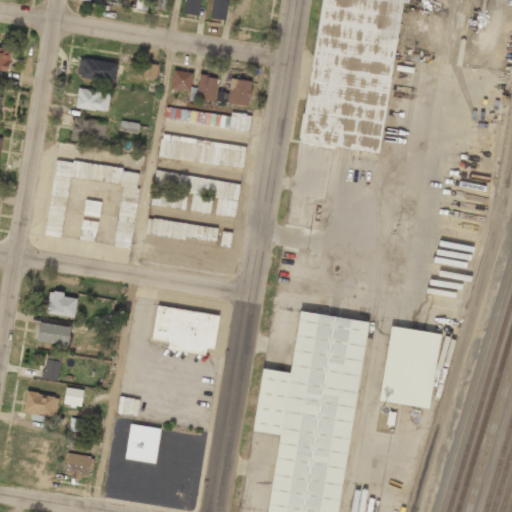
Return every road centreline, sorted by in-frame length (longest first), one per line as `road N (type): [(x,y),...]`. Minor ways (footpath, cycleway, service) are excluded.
road 1 (tertiary): [(300,0),(215,511)]
road 2 (residential): [(56,0),(0,360)]
road 3 (residential): [(511,167),(498,251),(422,511)]
road 4 (residential): [(0,10),(292,57)]
road 5 (residential): [(0,253),(251,294)]
